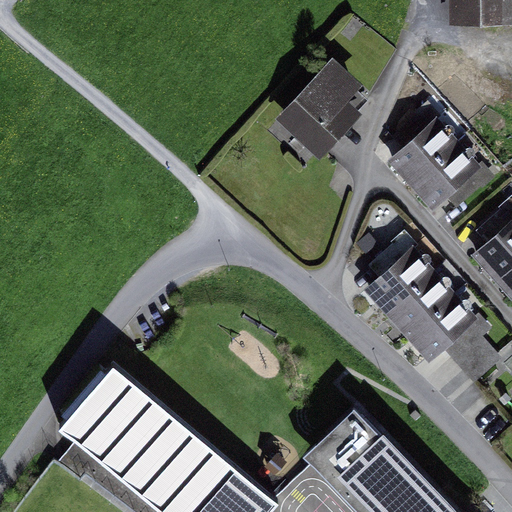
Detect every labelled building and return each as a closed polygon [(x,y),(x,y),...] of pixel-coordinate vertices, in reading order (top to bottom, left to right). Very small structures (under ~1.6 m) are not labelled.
[(511,0),(455,0),(456,27),(511,27),(511,0)] [(333,57),(276,118),(320,159),(363,113),(359,110),(368,100),(357,90),(362,84),(333,57)] [(387,160),(410,186),(460,141),(437,115),(387,160)] [(460,141),(410,186),(433,211),(448,197),(456,207),(481,186),(482,188),(496,176),(483,161),(480,164),(460,141)] [(511,218),(472,254),(494,280),(511,263),(511,218)] [(386,314),(436,270),(414,245),(364,289),(386,314)] [(511,263),(494,280),(511,299),(511,263)] [(407,338),(457,294),(436,270),(386,314),(407,338)] [(476,315),(457,294),(407,338),(429,363),(444,349),(474,382),(502,357),(483,336),(493,327),(480,312),(476,315)] [(67,420),(59,429),(74,441),(58,463),(123,511),(271,511),(279,504),(114,362),(106,370),(102,365),(61,414),(67,420)] [(464,511),(357,400),(303,452),(359,511),(464,511)]
